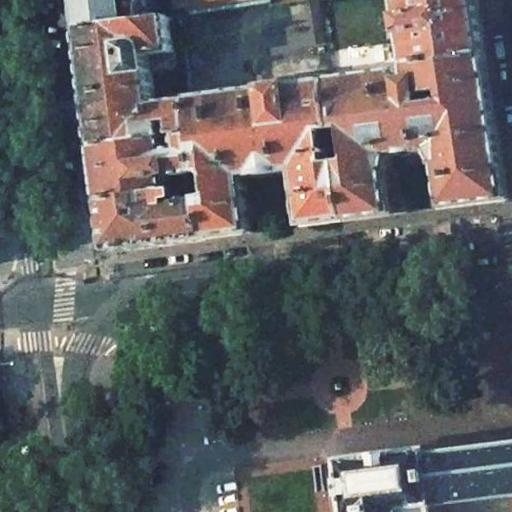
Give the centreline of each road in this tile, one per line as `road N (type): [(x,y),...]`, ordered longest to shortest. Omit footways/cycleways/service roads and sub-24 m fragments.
road 1 (secondary): [(48,311),(511,250)]
road 2 (residential): [(48,311),(9,0)]
road 3 (tertiary): [(76,511),(48,311)]
